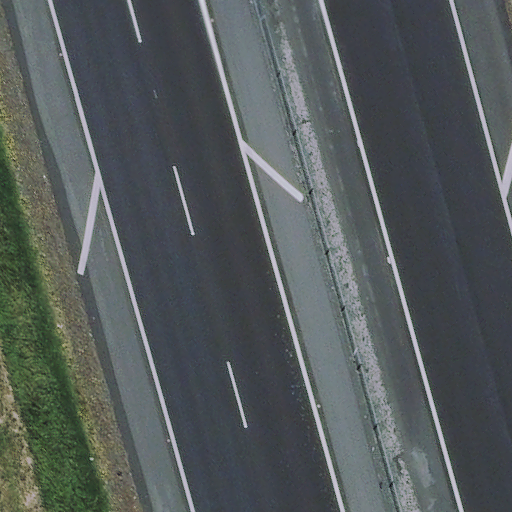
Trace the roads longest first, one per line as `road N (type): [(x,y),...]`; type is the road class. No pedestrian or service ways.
road 1 (motorway): [(262,511),(122,0)]
road 2 (motorway): [(389,0),(511,449)]
